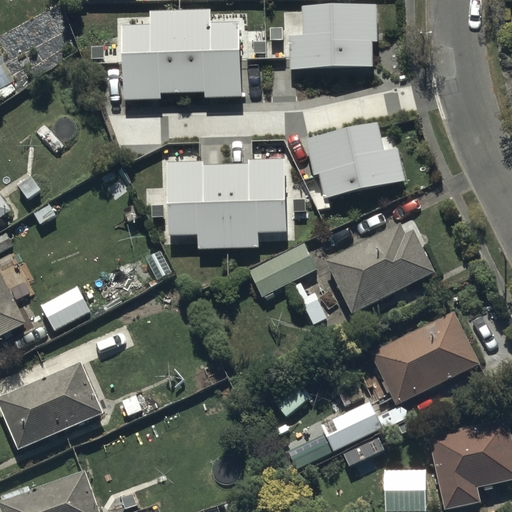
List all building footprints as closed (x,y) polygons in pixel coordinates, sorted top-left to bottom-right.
[(377,4),(303,6),(304,36),(289,36),(290,70),(372,68),(372,41),(378,41),(377,4)] [(211,8),(148,10),(148,25),(121,26),(124,99),(159,98),(159,93),(204,91),(204,97),(242,96),(239,20),(212,21),(211,8)] [(378,122),(305,138),(314,175),(319,174),(325,199),(406,181),(398,147),(384,151),(378,122)] [(205,162),(168,163),(170,236),(197,235),(198,252),(259,250),(258,236),(288,235),(286,160),(248,162),(248,165),(205,167),(205,162)] [(0,220),(14,211),(0,191),(0,220)] [(306,213),(306,201),(293,201),(294,213),(306,213)] [(355,314),(437,273),(416,232),(409,235),(404,225),(329,263),(355,314)] [(320,270),(306,243),(250,272),(263,299),(320,270)] [(38,275),(29,280),(38,297),(49,291),(47,287),(61,280),(53,263),(36,272),(38,275)] [(0,338),(28,325),(17,302),(24,299),(18,286),(11,289),(0,266),(0,338)] [(94,313),(81,288),(43,308),(56,333),(94,313)] [(457,313),(454,314),(373,355),(399,406),(483,363),(457,313)] [(83,364),(0,399),(0,408),(19,452),(105,416),(83,364)] [(324,423),(337,451),(385,429),(372,401),(324,423)] [(511,429),(510,420),(429,437),(445,510),(484,502),(481,489),(511,482),(511,429)] [(427,511),(427,471),(385,471),(385,511),(427,511)] [(100,511),(86,472),(0,503),(0,507),(1,511),(100,511)] [(254,511),(249,496),(225,505),(227,511),(254,511)]
